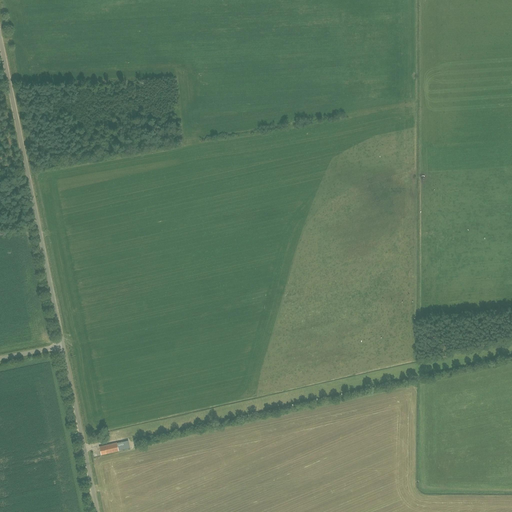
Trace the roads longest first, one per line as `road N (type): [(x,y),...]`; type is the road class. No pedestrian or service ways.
road 1 (unclassified): [(63,345),(0,36)]
road 2 (unclassified): [(97,511),(63,345)]
